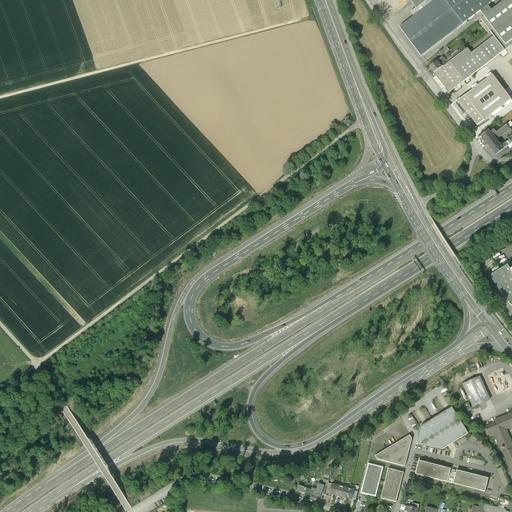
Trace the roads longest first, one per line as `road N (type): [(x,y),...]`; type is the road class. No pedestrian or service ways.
road 1 (motorway): [(353,175),(200,273),(177,303),(147,395),(30,497)]
road 2 (motorway): [(57,492),(176,441),(272,454),(307,447),(451,355)]
road 3 (track): [(364,119),(36,365)]
road 4 (motorway): [(460,340),(319,435),(277,445),(251,420),(257,385),(349,306)]
road 5 (motorway): [(319,313),(221,347),(196,331),(191,298),(221,267),(343,189)]
road 6 (motorway): [(57,492),(349,306)]
road 7 (motorway): [(319,313),(30,497)]
road 8 (track): [(0,97),(306,18)]
road 9 (motorway): [(511,191),(319,313)]
road 10 (residential): [(337,511),(212,478),(178,485),(133,511)]
road 11 (motorway): [(349,306),(511,203)]
road 12 (unclassified): [(369,0),(477,145)]
road 13 (track): [(130,511),(36,365)]
